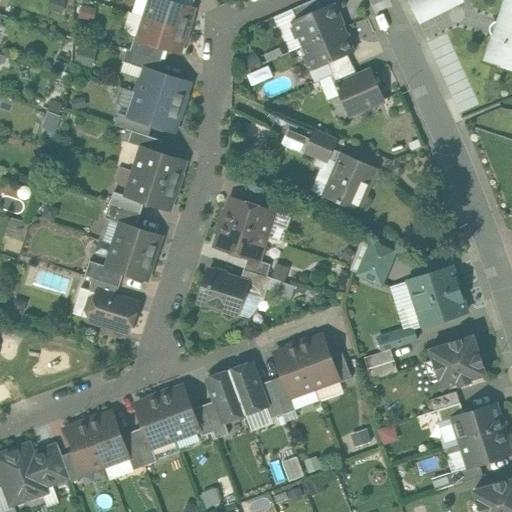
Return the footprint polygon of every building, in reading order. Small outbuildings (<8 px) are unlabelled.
[(172,1),(167,0),(151,0),(146,17),(186,30),(192,8),(172,1)] [(318,0),(312,0),(292,9),(296,20),(322,9),(318,0)] [(434,0),(410,0),(421,21),(440,11),(434,0)] [(461,0),(434,0),(440,11),(462,1),(461,0)] [(511,0),(504,0),(498,20),(497,21),(494,22),(493,23),(492,25),(491,27),(491,29),(491,31),(492,33),(493,35),(485,59),(502,65),(502,66),(511,69),(511,0)] [(296,20),(294,21),(304,45),(343,28),(333,4),(322,9),(296,20)] [(186,30),(146,17),(140,39),(139,39),(165,48),(179,52),(186,30)] [(343,28),(304,45),(314,69),(328,63),(348,55),(354,52),(343,28)] [(165,48),(139,39),(140,39),(135,37),(131,50),(130,50),(161,60),(165,48)] [(161,60),(130,50),(131,50),(127,49),(123,61),(147,69),(147,68),(158,72),(161,60)] [(348,55),(328,63),(332,74),(352,65),(348,55)] [(352,65),(332,74),(337,85),(358,76),(353,65),(352,65)] [(158,72),(147,68),(147,69),(143,80),(139,82),(136,92),(181,106),(189,82),(158,72)] [(337,85),(336,86),(349,115),(385,99),(372,70),(358,76),(337,85)] [(181,106),(136,92),(133,102),(135,106),(131,117),(131,118),(152,125),(173,131),(181,106)] [(57,130),(61,113),(47,109),(42,126),(57,130)] [(152,125),(131,118),(131,117),(118,113),(115,125),(132,130),(132,131),(149,136),(152,125)] [(339,138),(315,128),(310,139),(334,149),(339,138)] [(149,136),(132,131),(128,142),(143,147),(159,152),(163,140),(149,136)] [(334,149),(310,139),(304,153),(328,163),(334,149)] [(159,152),(143,147),(135,171),(177,185),(185,160),(159,152)] [(377,168),(343,153),(324,196),(358,210),(359,209),(364,211),(368,209),(372,200),(371,196),(366,194),(377,168)] [(177,185),(135,171),(127,196),(145,202),(169,210),(177,185)] [(127,196),(114,191),(110,203),(141,213),(145,202),(127,196)] [(283,201),(261,192),(257,205),(274,211),(279,213),(283,201)] [(257,205),(232,197),(224,222),(266,235),(274,211),(257,205)] [(141,213),(110,203),(105,218),(122,223),(136,227),(141,213)] [(266,235),(224,222),(216,246),(248,257),(258,260),(266,235)] [(136,227),(122,223),(115,245),(154,257),(161,235),(136,227)] [(396,250),(374,241),(359,274),(381,283),(396,250)] [(154,257),(115,245),(108,266),(108,267),(124,272),(147,279),(154,257)] [(271,264),(258,260),(248,257),(244,268),(267,276),(271,264)] [(108,266),(90,260),(85,275),(93,278),(119,286),(124,272),(108,267),(108,266)] [(452,266),(409,280),(416,303),(459,289),(452,266)] [(267,276),(244,268),(241,280),(248,282),(245,292),(265,298),(271,277),(267,276)] [(241,280),(208,269),(198,301),(238,314),(245,292),(248,282),(241,280)] [(119,286),(93,278),(89,290),(97,292),(116,298),(119,286)] [(459,289),(416,303),(424,326),(467,312),(459,289)] [(116,298),(97,292),(96,296),(91,299),(87,309),(90,314),(89,318),(130,332),(138,305),(116,298)] [(413,327),(378,338),(383,351),(391,349),(417,340),(413,327)] [(474,335),(430,349),(442,388),(458,383),(459,386),(472,382),(471,379),(486,374),(474,335)] [(331,356),(323,336),(299,345),(315,387),(339,378),(331,356)] [(299,345),(275,354),(283,376),(290,396),(291,396),(315,387),(299,345)] [(383,351),(364,357),(368,368),(394,360),(391,349),(383,351)] [(342,352),(331,356),(339,378),(340,382),(352,378),(342,352)] [(394,360),(368,368),(371,380),(398,371),(394,360)] [(251,362),(230,370),(246,414),(267,406),(259,384),(251,362)] [(230,370),(208,378),(216,400),(224,422),(225,422),(246,414),(230,370)] [(283,376),(271,380),(284,414),(296,409),(291,396),(290,396),(283,376)] [(271,380),(259,384),(267,406),(271,418),(284,414),(271,380)] [(193,409),(185,387),(160,396),(175,437),(199,428),(200,428),(193,409)] [(457,391),(430,399),(433,411),(437,410),(460,402),(457,391)] [(175,437),(160,396),(136,405),(144,427),(151,446),(152,446),(175,437)] [(216,400),(204,405),(214,432),(216,439),(229,434),(225,422),(224,422),(216,400)] [(460,402),(437,410),(441,421),(453,417),(464,414),(460,402)] [(464,414),(453,417),(441,421),(445,433),(442,434),(446,446),(461,442),(503,428),(495,404),(464,414)] [(204,405),(193,409),(200,428),(199,428),(202,436),(214,432),(204,405)] [(113,413),(89,422),(104,464),(128,455),(121,435),(113,413)] [(89,422),(65,431),(72,451),(80,472),(104,464),(89,422)] [(151,446),(144,427),(132,431),(145,466),(157,461),(152,446),(151,446)] [(503,428),(461,442),(469,466),(469,467),(480,463),(511,453),(503,428)] [(145,466),(132,431),(121,435),(128,455),(134,470),(145,466)] [(56,444),(38,450),(51,484),(69,478),(61,456),(56,444)] [(27,445),(0,454),(0,476),(10,503),(19,500),(28,504),(32,495),(44,491),(42,487),(51,484),(38,450),(30,453),(27,445)] [(72,451),(61,456),(69,478),(70,482),(82,477),(80,472),(72,451)] [(296,455),(283,462),(291,479),(304,472),(296,455)] [(469,466),(449,473),(453,484),(483,475),(480,463),(469,467),(469,466)] [(511,511),(511,478),(474,490),(480,511),(511,511)] [(205,505),(218,504),(217,488),(204,489),(205,505)]
